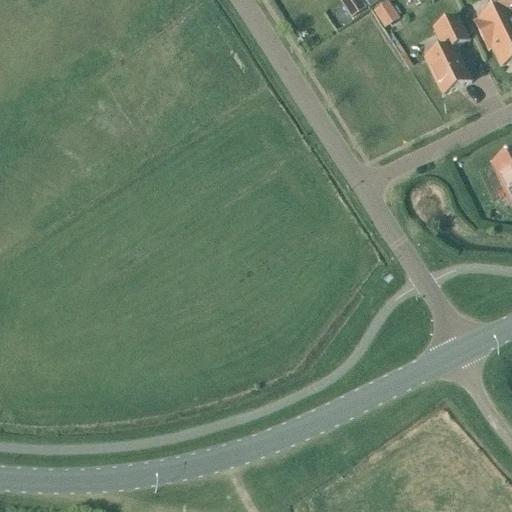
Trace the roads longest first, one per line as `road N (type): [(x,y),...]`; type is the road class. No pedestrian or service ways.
road 1 (secondary): [(0,483),(159,476),(274,440),(458,353)]
road 2 (residential): [(357,185),(241,0)]
road 3 (residential): [(458,353),(357,185)]
road 4 (residential): [(357,185),(511,111)]
